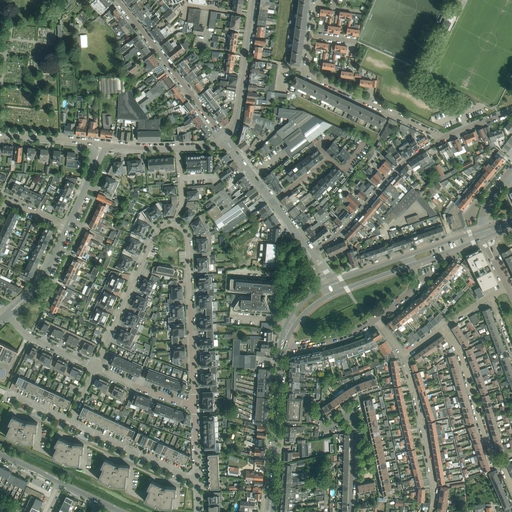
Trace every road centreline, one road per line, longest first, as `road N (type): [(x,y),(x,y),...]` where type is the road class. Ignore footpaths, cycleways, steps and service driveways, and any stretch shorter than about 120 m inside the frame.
road 1 (residential): [(95,368),(157,230),(169,224),(184,231),(188,273)]
road 2 (residential): [(443,137),(307,75),(309,35)]
road 3 (residential): [(312,253),(405,160),(443,137)]
road 4 (residential): [(116,0),(223,138)]
road 5 (residential): [(431,511),(433,486),(401,357)]
road 6 (residential): [(502,465),(490,457),(465,372),(441,330)]
road 7 (tertiary): [(269,511),(279,366)]
road 8 (residential): [(197,483),(70,424)]
road 9 (residential): [(194,406),(188,273)]
road 10 (tertiary): [(223,138),(237,117),(252,14)]
